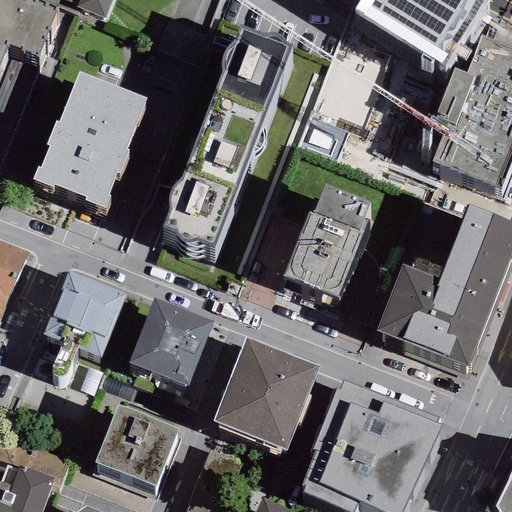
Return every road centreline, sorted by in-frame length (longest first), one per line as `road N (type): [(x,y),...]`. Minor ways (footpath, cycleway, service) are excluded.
road 1 (residential): [(56,257),(491,420)]
road 2 (residential): [(0,380),(56,257)]
